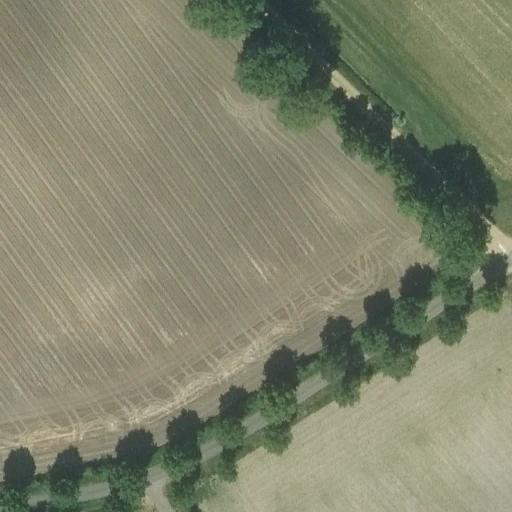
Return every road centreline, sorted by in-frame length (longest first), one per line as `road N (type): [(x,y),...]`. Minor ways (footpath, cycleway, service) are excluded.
road 1 (unclassified): [(0,509),(140,481),(194,459),(511,256)]
road 2 (track): [(511,254),(263,0)]
